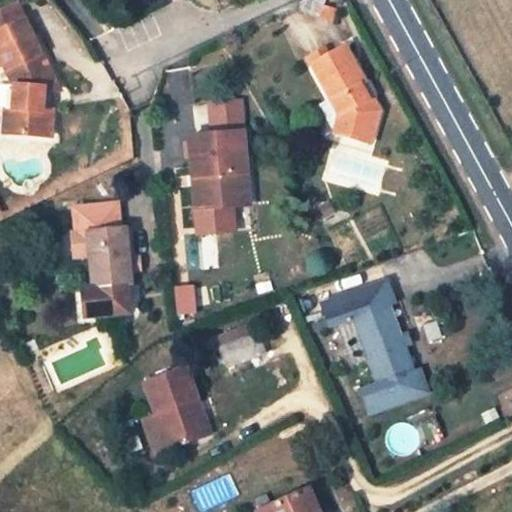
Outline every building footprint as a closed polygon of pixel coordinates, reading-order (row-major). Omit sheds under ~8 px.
[(16,0),(0,8),(0,25),(23,14),(16,0)] [(0,25),(0,65),(5,63),(15,84),(14,108),(5,108),(5,132),(50,134),(51,110),(43,110),(43,88),(60,89),(32,33),(23,14),(0,25)] [(347,43),(331,51),(330,51),(326,43),(304,55),(337,113),(332,135),(356,142),(361,127),(377,131),(384,109),(374,93),(367,96),(361,83),(366,81),(347,43)] [(361,127),(356,142),(373,147),(377,132),(377,131),(361,127)] [(190,138),(197,218),(232,214),(231,198),(250,196),(244,133),(190,138)] [(251,212),(250,196),(231,198),(232,214),(251,212)] [(115,208),(83,212),(79,212),(79,213),(81,233),(75,234),(77,256),(94,255),(96,287),(87,288),(89,316),(130,312),(127,285),(130,285),(124,229),(117,230),(115,208)] [(367,357),(377,383),(363,389),(372,415),(430,393),(421,368),(415,370),(392,306),(398,304),(389,282),(338,302),(326,306),(333,327),(338,326),(353,364),(367,357)] [(260,329),(218,349),(228,369),(270,350),(260,329)] [(160,404),(174,444),(215,429),(191,363),(143,380),(153,407),(160,404)] [(318,511),(306,483),(262,501),(251,506),(254,511),(318,511)]
